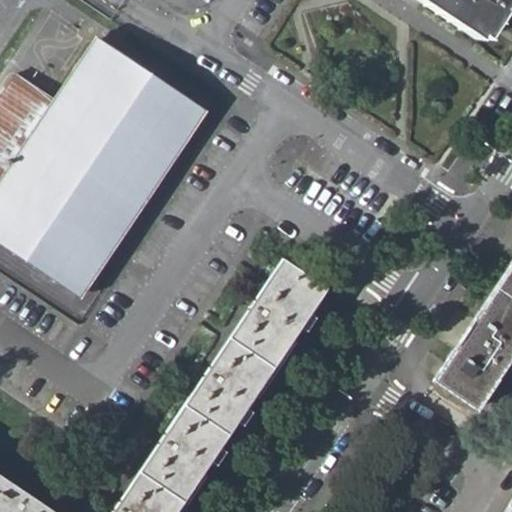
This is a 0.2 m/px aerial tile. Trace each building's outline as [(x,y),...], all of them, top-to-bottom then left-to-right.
[(511,0),(413,0),(488,49),(511,13),(511,0)] [(0,244),(84,301),(210,111),(111,44),(66,108),(24,78),(0,113),(0,244)] [(0,511),(184,511),(331,292),(288,263),(120,511),(52,511),(0,476),(0,511)] [(511,279),(440,387),(481,413),(511,366),(511,279)] [(511,511),(511,500),(503,511),(511,511)]
